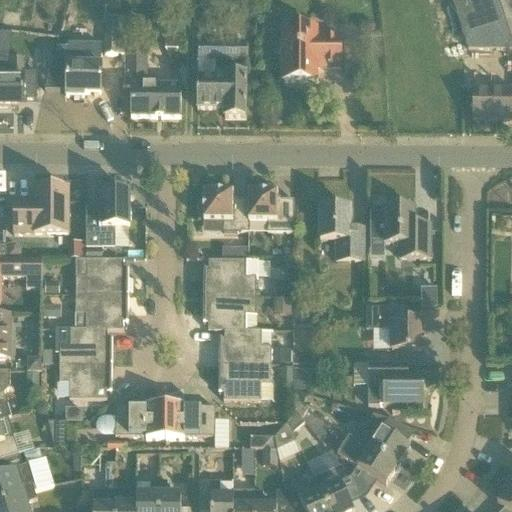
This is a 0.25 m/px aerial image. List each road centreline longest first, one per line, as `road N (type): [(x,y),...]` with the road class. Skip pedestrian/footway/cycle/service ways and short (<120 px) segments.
road 1 (residential): [(424,511),(463,444),(471,399),(472,155)]
road 2 (tertiary): [(472,155),(161,150)]
road 3 (residential): [(163,336),(161,150)]
road 4 (tertiary): [(161,150),(0,152)]
road 5 (residential): [(163,336),(181,343),(187,361),(167,381),(144,365),(153,339)]
